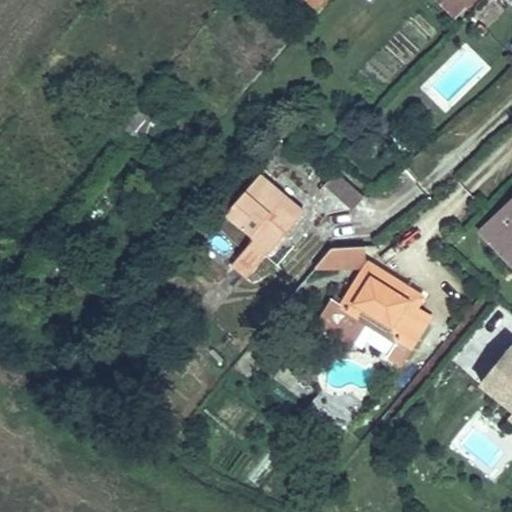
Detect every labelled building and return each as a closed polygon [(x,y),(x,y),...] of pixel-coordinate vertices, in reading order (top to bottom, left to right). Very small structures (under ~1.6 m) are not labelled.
[(467,5),(461,0),(437,0),(455,17),(467,5)] [(158,121),(140,107),(117,137),(122,141),(134,151),(158,121)] [(364,196),(336,171),(325,184),(353,209),(364,196)] [(279,190),(261,175),(229,214),(254,235),(250,240),(253,242),(234,264),(249,277),(301,216),(276,193),(279,190)] [(511,201),(482,231),(511,262),(511,201)] [(386,279),(388,275),(369,263),(336,315),(361,331),(368,321),(410,348),(429,317),(415,309),(422,296),(407,287),(405,291),(386,279)] [(388,275),(386,279),(405,291),(407,287),(388,275)] [(506,396),(511,400),(511,344),(480,383),(502,401),(506,396)] [(320,393),(309,405),(345,434),(354,421),(320,393)] [(511,400),(506,396),(502,401),(511,408),(511,413),(509,417),(511,419),(511,400)] [(477,431),(464,443),(485,465),(498,453),(477,431)]
